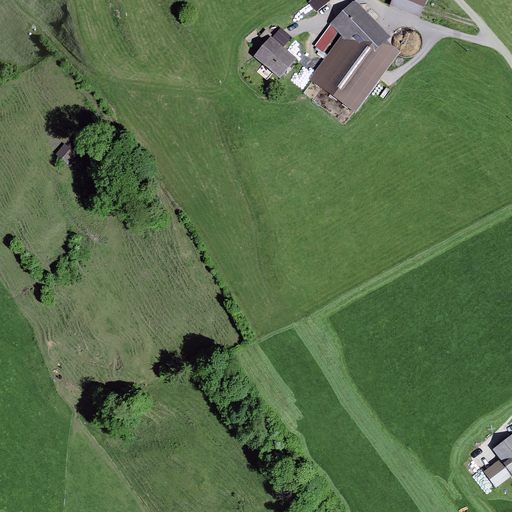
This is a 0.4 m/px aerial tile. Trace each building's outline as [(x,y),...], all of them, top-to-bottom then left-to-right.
[(330,0),(311,0),(309,2),(316,11),(330,0)] [(426,0),(392,0),(390,8),(421,18),(426,0)] [(402,52),(360,2),(330,28),(343,39),(303,94),(343,127),(402,52)] [(273,39),(271,37),(254,56),(280,77),(296,59),(283,48),(292,37),(281,29),(273,39)] [(66,150),(56,159),(65,169),(75,160),(66,150)] [(511,437),(493,451),(500,460),(482,473),(495,490),(511,476),(511,437)]
